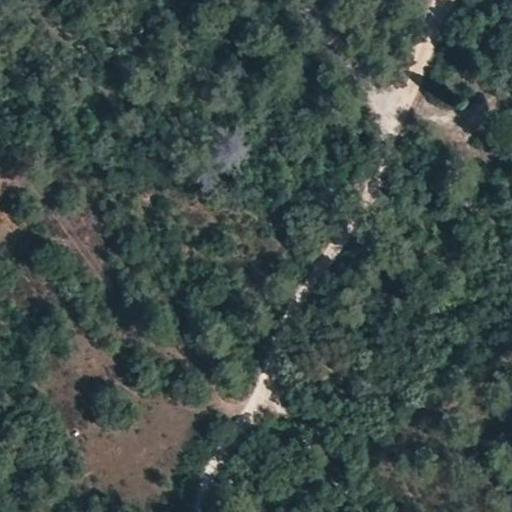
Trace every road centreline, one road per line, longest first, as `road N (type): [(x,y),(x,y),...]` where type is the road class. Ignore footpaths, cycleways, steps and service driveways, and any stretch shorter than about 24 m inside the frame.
road 1 (track): [(204,511),(212,463),(313,293),(381,154),(378,96),(299,0)]
road 2 (residential): [(381,154),(441,0)]
